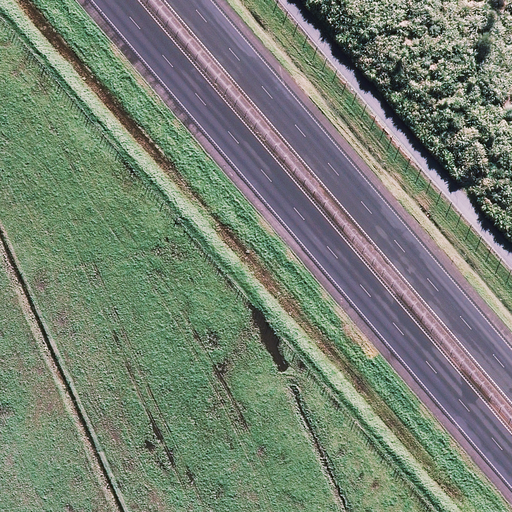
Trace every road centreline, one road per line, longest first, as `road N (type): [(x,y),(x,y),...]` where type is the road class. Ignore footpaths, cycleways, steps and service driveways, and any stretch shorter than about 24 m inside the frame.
road 1 (motorway): [(511,461),(114,0)]
road 2 (motorway): [(188,0),(511,376)]
